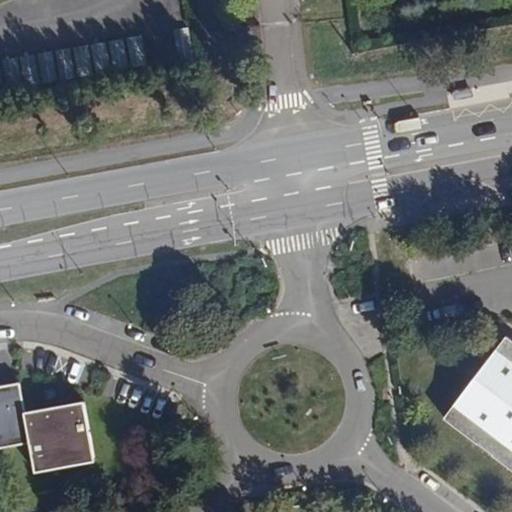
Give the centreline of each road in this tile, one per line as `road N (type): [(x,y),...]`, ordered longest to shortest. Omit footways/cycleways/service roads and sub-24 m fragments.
road 1 (secondary): [(0,264),(300,208)]
road 2 (secondary): [(299,153),(0,207)]
road 3 (unclassified): [(0,335),(50,333),(222,382)]
road 4 (secondary): [(511,114),(299,153)]
road 5 (secondary): [(300,208),(384,204),(511,181)]
road 6 (unclassified): [(299,153),(281,0)]
road 7 (unclassified): [(350,440),(360,418),(356,371),(343,351),(301,329)]
road 8 (unclassified): [(350,440),(449,511)]
road 9 (unclassified): [(301,329),(300,208)]
